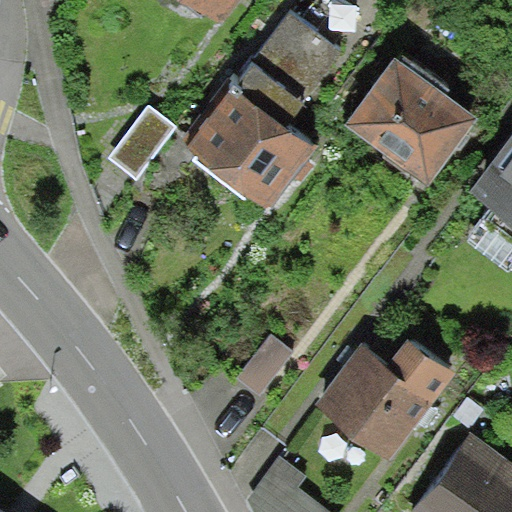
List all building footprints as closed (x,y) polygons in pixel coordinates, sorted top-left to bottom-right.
[(234,0),(194,0),(218,20),(234,0)] [(287,10),(231,76),(174,140),(256,211),(316,145),(292,128),(343,50),(287,10)] [(481,119),(398,49),(343,114),(426,185),(481,119)] [(511,128),(469,184),(511,216),(511,128)] [(414,332),(387,364),(363,344),(314,408),(391,465),(463,369),(414,332)] [(511,511),(511,467),(462,434),(408,511),(511,511)]
